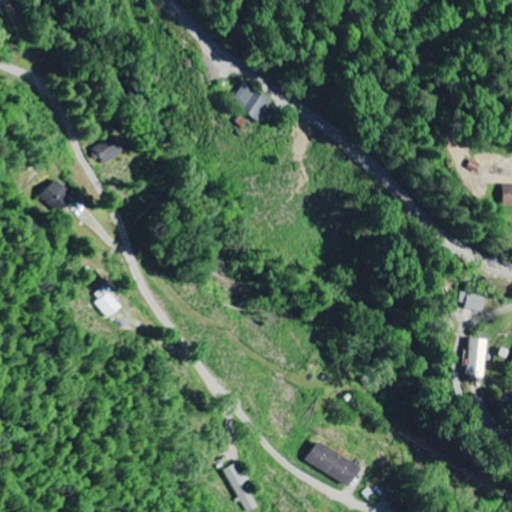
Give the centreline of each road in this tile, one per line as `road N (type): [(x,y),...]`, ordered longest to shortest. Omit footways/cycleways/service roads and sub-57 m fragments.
road 1 (residential): [(0,65),(54,98),(141,282),(210,385),(290,468),(389,511)]
road 2 (secondary): [(511,266),(441,233),(365,158),(236,62),(171,0)]
